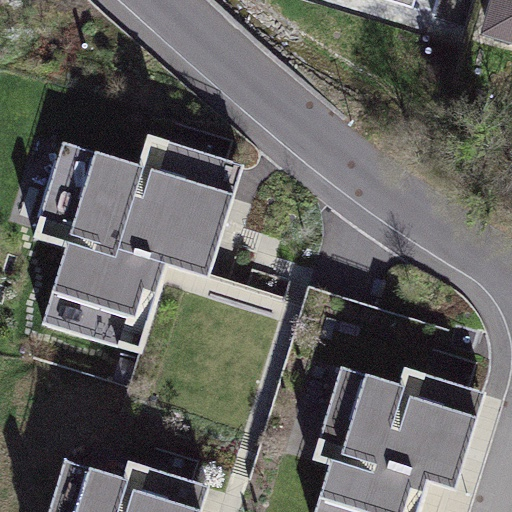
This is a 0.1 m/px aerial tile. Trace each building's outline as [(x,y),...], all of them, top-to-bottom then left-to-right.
[(433,0),(369,0),(428,18),(433,0)] [(511,0),(505,0),(491,62),(511,66),(511,0)] [(210,295),(243,175),(149,150),(142,178),(63,157),(38,249),(68,257),(46,336),(147,364),(169,284),(210,295)] [(453,511),(480,415),(342,377),(315,475),(332,479),(322,511),(411,511),(414,502),(451,511),(453,511)] [(201,511),(65,475),(54,511),(201,511)]
